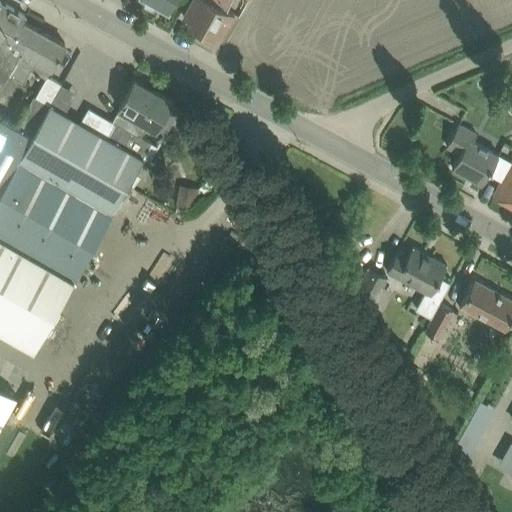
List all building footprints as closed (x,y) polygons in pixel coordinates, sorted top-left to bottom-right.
[(0,0),(0,84),(0,85),(8,72),(9,73),(21,52),(35,26),(23,20),(26,15),(0,0)] [(153,0),(168,8),(172,0),(153,0)] [(191,0),(183,16),(190,20),(188,23),(200,29),(217,0),(191,0)] [(217,0),(200,29),(212,36),(214,32),(221,36),(230,18),(234,11),(226,7),(228,4),(229,0),(217,0)] [(21,52),(9,73),(24,81),(31,68),(46,77),(65,43),(35,26),(21,52)] [(511,112),(511,78),(508,73),(491,86),(511,112)] [(102,230),(151,142),(141,136),(148,124),(160,131),(164,133),(179,108),(175,106),(170,103),(172,99),(135,78),(118,107),(119,107),(112,120),(115,122),(107,136),(50,104),(0,191),(0,233),(12,240),(0,261),(0,328),(32,347),(102,230)] [(0,191),(50,104),(50,103),(49,104),(34,95),(16,125),(0,115),(0,191)] [(482,183),(498,153),(472,139),(476,132),(458,123),(446,145),(460,152),(452,167),(482,183)] [(511,161),(494,194),(511,204),(511,161)] [(447,263),(412,245),(408,254),(398,248),(387,271),(426,291),(417,309),(433,317),(440,302),(450,281),(440,276),(447,263)] [(351,297),(370,308),(387,276),(368,265),(351,297)] [(511,298),(474,278),(460,303),(506,328),(511,316),(511,298)] [(433,317),(425,330),(438,337),(453,309),(440,302),(433,317)] [(0,423),(16,395),(0,385),(0,423)]
